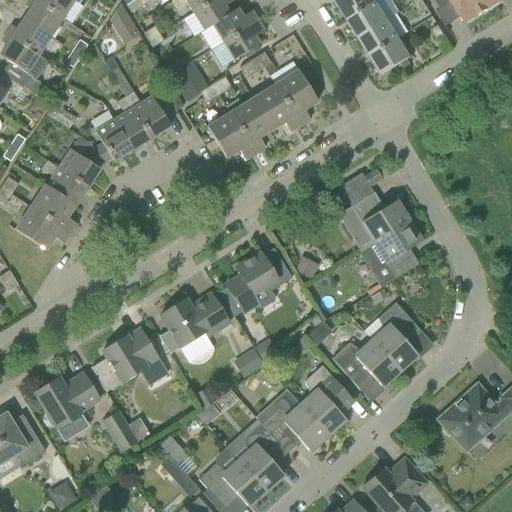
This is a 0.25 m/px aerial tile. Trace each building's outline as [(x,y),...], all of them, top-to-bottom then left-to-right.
[(23,21),(49,38),(61,20),(31,0),(29,0),(24,7),(29,11),(23,21)] [(82,0),(31,0),(61,20),(73,2),(78,6),(82,0)] [(183,0),(192,14),(214,0),(183,0)] [(211,26),(228,16),(224,8),(233,3),(231,0),(214,0),(192,14),(203,32),(212,27),(211,26)] [(338,0),(336,2),(347,20),(345,21),(346,22),(376,3),(373,0),(338,0)] [(428,10),(422,0),(415,5),(421,15),(428,10)] [(452,3),(465,25),(483,14),(481,11),(474,0),(433,0),(440,10),(452,3)] [(474,0),(481,11),(483,14),(501,3),(499,0),(474,0)] [(359,39),(387,22),(376,3),(346,22),(348,21),(359,39)] [(108,23),(112,30),(128,20),(119,6),(108,23)] [(222,44),(257,23),(251,13),(241,19),(236,11),(228,16),(211,26),(212,27),(222,44)] [(49,38),(23,21),(16,31),(11,27),(6,36),(37,56),(49,38)] [(368,58),(369,59),(370,58),(398,40),(387,22),(359,39),(370,57),(368,58)] [(257,23),(222,44),(233,62),(243,56),(257,47),(259,46),(254,38),(263,33),(257,23)] [(437,42),(445,37),(438,27),(430,32),(437,42)] [(148,42),(159,35),(154,28),(143,35),(148,42)] [(159,35),(148,42),(152,49),(163,42),(159,35)] [(37,56),(6,36),(1,43),(5,47),(0,54),(0,58),(9,64),(2,74),(24,89),(30,79),(35,83),(48,63),(37,56)] [(382,76),(410,59),(398,40),(370,58),(382,76)] [(71,53),(79,58),(87,47),(79,42),(71,53)] [(245,59),(260,51),(257,47),(243,56),(245,59)] [(79,58),(71,53),(64,64),(72,69),(79,58)] [(262,54),(253,60),(260,71),(263,69),(269,65),(262,54)] [(269,79),(274,87),(299,127),(309,121),(303,112),(317,104),(295,70),(303,65),(295,54),(288,59),(292,65),(269,79)] [(238,69),(245,80),(260,71),(253,60),(238,69)] [(169,77),(180,70),(176,63),(165,69),(169,77)] [(263,69),(268,78),(276,73),(270,64),(269,65),(263,69)] [(140,106),(132,94),(117,69),(109,75),(115,84),(124,99),(151,142),(152,142),(150,139),(154,138),(169,128),(150,99),(140,106)] [(180,70),(169,77),(174,84),(185,77),(180,70)] [(0,102),(7,92),(17,99),(24,89),(2,74),(0,76),(0,102)] [(224,78),(212,86),(219,97),(231,89),(224,78)] [(219,97),(212,86),(200,94),(206,104),(219,97)] [(274,87),(252,101),(271,132),(284,124),(290,134),(299,127),(274,87)] [(151,142),(124,99),(116,104),(123,116),(113,122),(132,151),(149,141),(150,140),(151,142)] [(175,113),(181,109),(182,108),(177,99),(169,104),(175,113)] [(241,107),(229,115),(254,155),(264,149),(258,140),(271,132),(252,101),(241,107)] [(75,119),(53,105),(46,115),(68,130),(75,119)] [(244,161),(254,155),(229,115),(206,129),(225,160),(239,152),(244,161)] [(113,163),(132,151),(113,122),(94,134),(102,146),(93,151),(102,165),(110,159),(113,163)] [(10,146),(18,151),(25,141),(17,136),(10,146)] [(90,184),(97,174),(99,171),(96,168),(102,165),(93,151),(89,146),(79,139),(70,152),(57,170),(88,191),(89,190),(87,189),(90,184)] [(10,163),(18,151),(10,146),(2,158),(10,163)] [(75,207),(76,206),(86,190),(88,191),(57,170),(46,162),(40,171),(52,178),(46,188),(75,207)] [(363,179),(368,188),(381,180),(376,171),(363,179)] [(7,179),(0,189),(10,196),(17,185),(7,179)] [(75,207),(46,188),(44,187),(29,209),(69,236),(76,226),(67,219),(75,207)] [(10,196),(0,189),(0,203),(4,206),(10,196)] [(338,216),(360,252),(407,223),(394,203),(383,210),(373,194),(351,208),(338,216)] [(29,209),(25,216),(15,232),(45,252),(54,239),(63,245),(69,236),(29,209)] [(420,244),(407,223),(360,252),(360,253),(358,254),(380,290),(418,266),(408,251),(420,244)] [(233,318),(240,314),(242,317),(259,307),(252,297),(265,289),(267,292),(270,293),(291,280),(273,250),(261,257),(253,261),(252,259),(235,270),(239,277),(223,287),(225,289),(218,293),(233,318)] [(301,259),(294,273),(311,281),(318,267),(301,259)] [(0,283),(2,287),(13,280),(8,273),(0,277),(0,283)] [(7,294),(18,287),(13,280),(2,287),(7,294)] [(383,291),(369,299),(374,307),(387,299),(383,291)] [(204,336),(206,339),(229,325),(210,295),(198,303),(199,305),(191,310),(185,301),(159,317),(169,332),(167,333),(175,346),(176,345),(181,351),(204,336)] [(372,342),(398,372),(416,356),(407,346),(421,334),(395,304),(377,320),(383,332),(372,342)] [(106,394),(138,374),(159,361),(139,331),(127,339),(126,337),(123,339),(124,341),(120,344),(119,342),(102,353),(107,361),(92,370),(92,368),(90,369),(106,394)] [(315,348),(321,342),(312,332),(306,338),(315,348)] [(310,348),(302,339),(292,347),(297,352),(305,352),(310,348)] [(398,372),(372,342),(361,352),(348,345),(331,360),(358,391),(372,378),(380,388),(398,372)] [(253,350),(243,356),(254,373),(264,367),(253,350)] [(300,407),(326,437),(344,421),(335,411),(349,399),(331,379),(322,368),(304,383),(310,398),(300,407)] [(272,378),(264,369),(254,377),(258,382),(267,383),(272,378)] [(99,403),(82,375),(68,383),(69,385),(64,388),(59,379),(33,395),(55,431),(99,403)] [(511,413),(511,388),(499,400),(501,402),(495,407),(476,386),(437,422),(443,428),(443,429),(443,431),(448,437),(451,437),(459,446),(471,435),(483,437),(510,412),(511,413)] [(219,416),(211,406),(199,416),(206,426),(219,416)] [(326,437),(300,407),(288,417),(277,410),(260,425),(261,425),(287,455),(299,443),(308,453),(326,437)] [(117,414),(101,424),(120,453),(135,444),(126,428),(117,414)] [(26,448),(5,415),(0,418),(0,464),(12,457),(20,470),(45,454),(37,442),(26,448)] [(126,428),(135,444),(148,436),(139,420),(126,428)] [(238,462),(265,492),(282,476),(274,466),(287,455),(261,425),(244,440),(244,447),(249,453),(238,462)] [(168,456),(177,447),(169,438),(159,446),(168,456)] [(400,511),(399,510),(427,486),(404,460),(387,474),(383,470),(361,490),(380,511),(400,511)] [(223,511),(238,498),(247,508),(265,492),(238,462),(227,473),(215,465),(196,482),(223,511)] [(190,482),(181,473),(172,481),(181,490),(190,482)] [(57,511),(59,511),(76,502),(65,484),(47,494),(57,511)] [(466,498),(457,506),(462,511),(468,511),(474,507),(466,498)] [(182,511),(209,511),(198,499),(182,511)]
